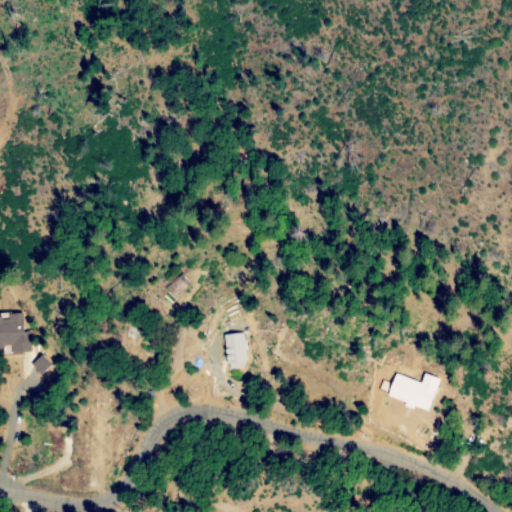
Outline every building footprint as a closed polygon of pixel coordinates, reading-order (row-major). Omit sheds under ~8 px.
[(0,317),(23,317),(23,332),(30,331),(31,359),(24,359),(24,361),(0,361),(0,317)] [(243,332),(223,333),(225,362),(244,361),(243,332)] [(233,357),(235,363),(219,369),(216,360),(211,362),(207,350),(231,341),(238,358),(233,357)] [(50,364),(41,354),(30,364),(39,374),(50,364)] [(410,388),(411,389),(401,405),(362,381),(373,364),(394,377),(399,368),(416,379),(410,388)]
